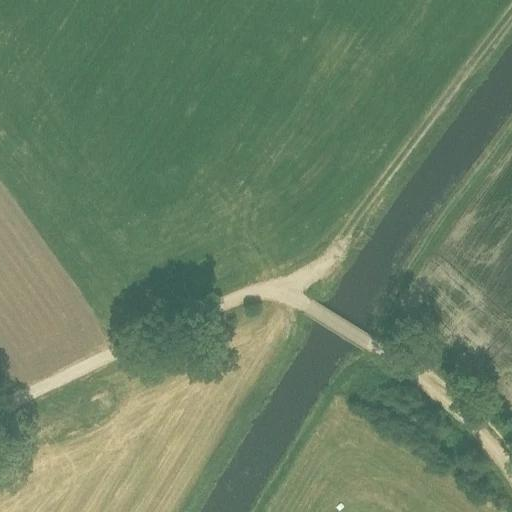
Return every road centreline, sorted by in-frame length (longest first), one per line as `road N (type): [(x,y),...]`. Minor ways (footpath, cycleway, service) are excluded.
road 1 (track): [(0,409),(243,295),(283,292),(303,304)]
road 2 (track): [(376,349),(456,411),(511,475)]
